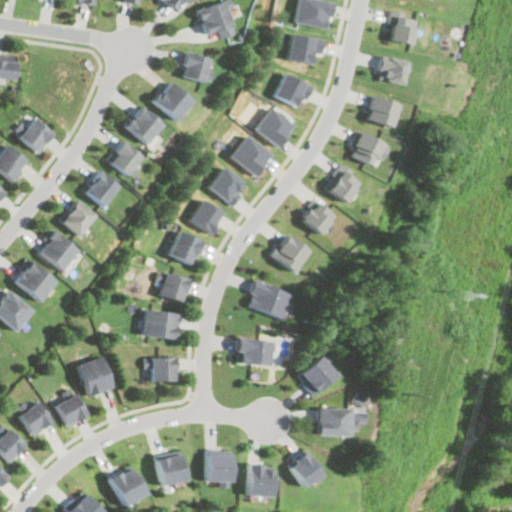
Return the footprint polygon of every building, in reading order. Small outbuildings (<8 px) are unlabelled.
[(185,0),(162,0),(178,11),(185,0)] [(217,36),(232,31),(220,0),(217,0),(195,8),(204,34),(215,30),(217,36)] [(295,0),(292,22),(326,26),(329,0),(295,0)] [(386,39),(409,42),(412,18),(401,16),(401,11),(386,8),(384,23),(388,23),(386,39)] [(314,51),(320,52),(323,38),(291,32),(285,57),(312,63),(314,51)] [(200,80),(206,57),(184,51),(177,74),(200,80)] [(375,79),(398,82),(404,60),(377,54),(374,69),(377,69),(375,79)] [(0,77),(9,79),(12,61),(0,59),(0,77)] [(305,99),(311,84),(283,71),(272,94),(297,105),(301,97),(305,99)] [(189,99),(166,80),(150,100),(173,119),(189,99)] [(363,117),(387,126),(395,102),(369,93),(362,111),(366,112),(363,117)] [(143,143),(159,122),(137,106),(122,126),(143,143)] [(252,127),(275,145),(291,123),(269,106),(252,127)] [(32,152),(48,133),(28,117),(13,135),(32,152)] [(347,155),(365,163),(379,142),(355,128),(346,146),(351,149),(347,155)] [(228,154),(253,174),(270,154),(245,133),(228,154)] [(139,155),(118,139),(103,159),(124,175),(139,155)] [(22,161),(2,143),(0,145),(0,174),(6,180),(22,161)] [(322,186),(343,202),(357,181),(347,174),(350,171),(338,162),(330,172),(332,174),(322,186)] [(207,186),(232,204),(240,193),(238,191),(245,182),(223,165),(207,186)] [(99,204),(114,184),(95,170),(80,190),(99,204)] [(54,218),(73,234),(91,214),(72,198),(54,218)] [(189,220),(210,232),(222,210),(201,198),(189,220)] [(298,219),(316,233),(332,214),(314,199),(298,219)] [(55,268),(72,249),(50,229),(33,248),(55,268)] [(189,263),(199,240),(177,230),(167,253),(189,263)] [(266,254),(289,270),(307,249),(285,234),(275,249),(272,246),(266,254)] [(50,280),(26,259),(9,278),(34,300),(50,280)] [(157,294),(180,300),(186,277),(163,271),(157,294)] [(245,304),(279,317),(289,293),(252,278),(246,291),(250,293),(245,304)] [(0,288),(0,321),(10,330),(27,309),(1,287),(0,288)] [(176,313),(145,308),(141,333),(173,338),(176,313)] [(233,336),(268,340),(266,364),(236,362),(237,350),(232,350),(233,336)] [(295,373),(316,354),(333,373),(309,394),(301,384),(303,382),(295,373)] [(76,364),(86,394),(110,386),(100,356),(76,364)] [(148,379),(173,379),(173,356),(148,356),(148,379)] [(84,413),(73,393),(53,405),(64,425),(84,413)] [(30,435),(49,421),(35,401),(15,415),(30,435)] [(346,435),(347,407),(314,407),(314,435),(346,435)] [(21,444),(4,428),(0,432),(0,456),(5,461),(21,444)] [(202,448),(202,480),(226,480),(228,449),(202,448)] [(286,465),(300,485),(320,474),(302,448),(290,458),(292,461),(286,465)] [(151,454),(158,484),(182,478),(175,449),(151,454)] [(245,461),(242,493),(268,495),(270,465),(245,461)] [(105,475),(121,504),(143,492),(127,464),(105,475)] [(63,506),(68,511),(101,511),(102,511),(81,490),(63,506)]
